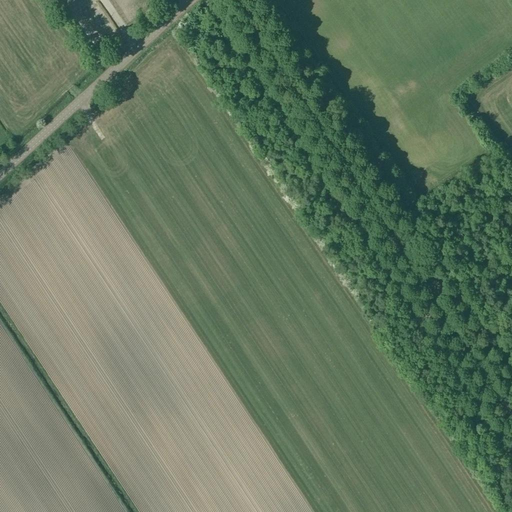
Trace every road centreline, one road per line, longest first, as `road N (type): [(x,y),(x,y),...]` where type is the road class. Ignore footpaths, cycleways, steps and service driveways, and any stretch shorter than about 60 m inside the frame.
road 1 (track): [(229,0),(229,13),(511,439)]
road 2 (track): [(511,415),(236,0)]
road 3 (tertiary): [(0,173),(188,0)]
